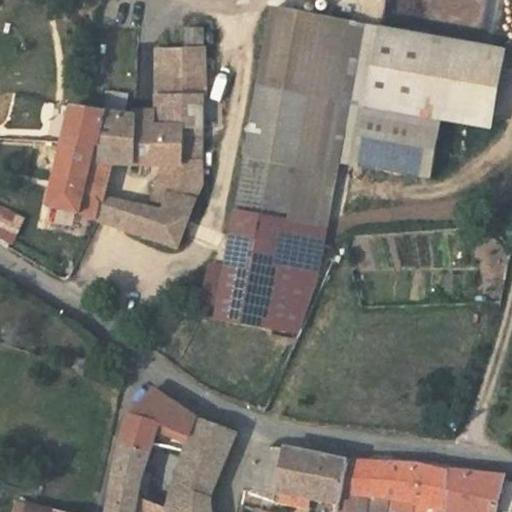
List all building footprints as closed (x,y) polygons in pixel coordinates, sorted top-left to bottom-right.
[(227,264),(304,277),(326,159),(432,178),(442,121),(491,129),(506,51),(351,23),(274,9),(227,264)] [(156,49),(155,97),(203,98),(208,98),(207,49),(156,49)] [(106,92),(103,112),(125,115),(128,95),(106,92)] [(155,97),(155,112),(154,127),(178,127),(177,165),(202,165),(202,161),(203,98),(155,97)] [(103,112),(74,107),(50,207),(82,215),(98,220),(105,195),(113,164),(164,166),(177,165),(178,127),(154,127),(155,112),(134,112),(134,117),(125,115),(103,112)] [(150,211),(190,220),(204,185),(202,165),(177,165),(164,166),(150,211)] [(150,211),(105,195),(98,220),(179,248),(190,220),(150,211)] [(0,238),(14,244),(26,216),(0,204),(0,238)] [(304,277),(227,264),(226,272),(218,312),(217,322),(294,335),(304,277)] [(203,309),(218,312),(226,272),(210,269),(203,309)] [(153,446),(186,452),(199,420),(197,419),(154,390),(131,416),(122,444),(151,452),(153,446)] [(199,420),(186,452),(175,489),(172,503),(150,488),(142,484),(145,475),(147,464),(151,452),(122,444),(116,473),(109,511),(212,511),(212,496),(237,434),(199,420)] [(247,482),(245,492),(276,502),(314,509),(316,499),(342,504),(352,463),(286,449),(275,448),(269,448),(263,450),(258,455),(247,482)] [(403,511),(446,511),(450,472),(424,466),(421,465),(394,463),(392,464),(352,463),(342,504),(340,511),(387,511),(388,509),(403,511)] [(505,478),(450,472),(446,511),(450,511),(496,511),(498,510),(505,480),(505,478)] [(155,476),(145,475),(142,484),(150,488),(155,476)] [(511,482),(505,480),(498,510),(507,511),(511,511),(511,492),(510,492),(511,482)] [(272,511),(276,502),(245,492),(242,506),(257,510),(257,507),(269,511),(272,511)]
